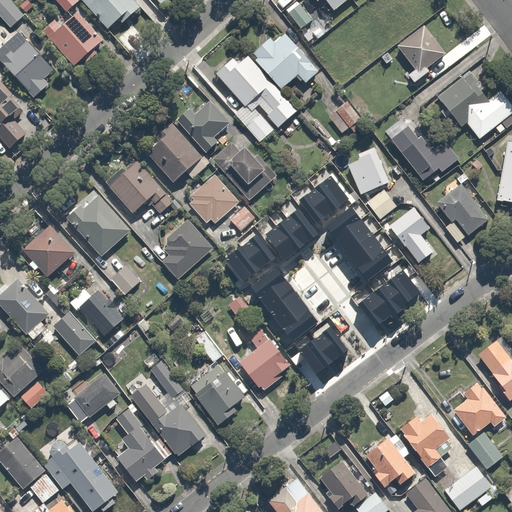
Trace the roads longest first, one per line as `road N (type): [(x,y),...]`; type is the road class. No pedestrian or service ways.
road 1 (residential): [(511,261),(184,511)]
road 2 (residential): [(228,0),(0,204)]
